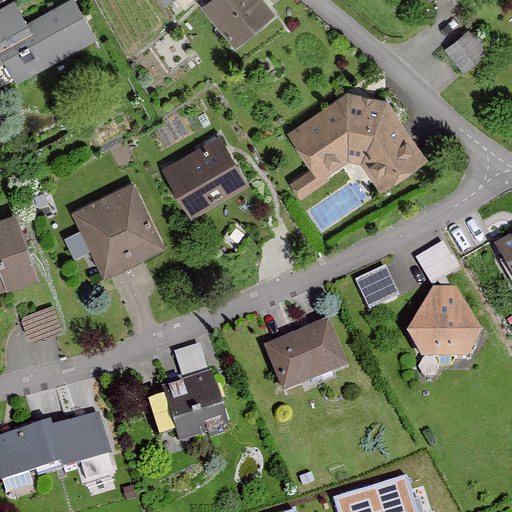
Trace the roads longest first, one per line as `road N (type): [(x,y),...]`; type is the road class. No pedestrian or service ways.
road 1 (residential): [(0,391),(58,380),(427,231),(499,163)]
road 2 (residential): [(499,163),(314,0)]
